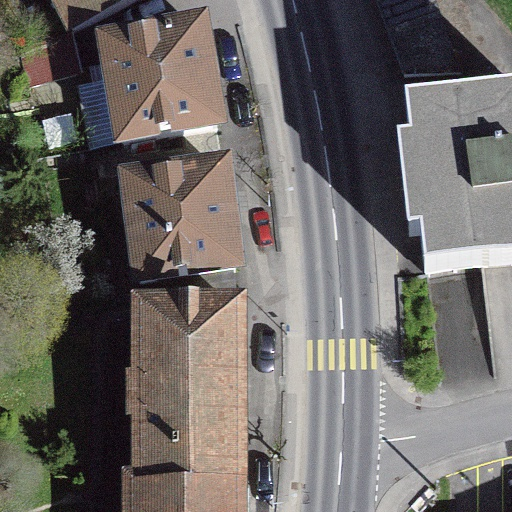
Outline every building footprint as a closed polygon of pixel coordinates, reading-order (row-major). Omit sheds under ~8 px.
[(55,0),(73,34),(140,0),(55,0)] [(434,0),(376,0),(404,77),(461,74),(434,0)] [(216,130),(200,33),(155,41),(152,24),(138,26),(140,43),(105,49),(121,146),(216,130)] [(78,75),(69,37),(23,51),(31,86),(78,75)] [(511,96),(406,109),(425,275),(511,265),(511,96)] [(235,272),(222,174),(127,187),(139,284),(187,278),(190,301),(233,295),(231,273),(235,272)] [(130,494),(238,496),(237,316),(139,317),(139,392),(134,392),(134,421),(139,422),(139,490),(130,490),(130,494)] [(238,511),(238,496),(130,494),(130,511),(238,511)]
